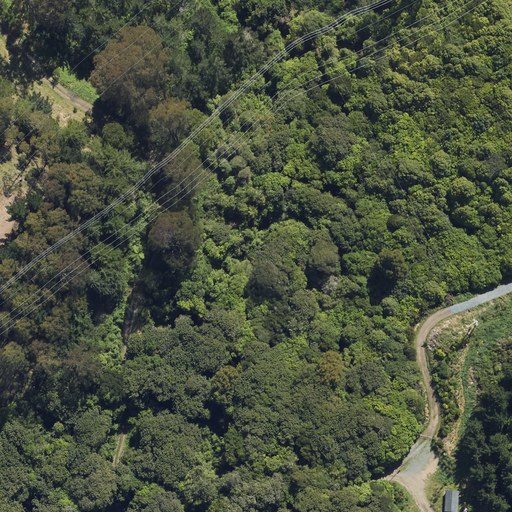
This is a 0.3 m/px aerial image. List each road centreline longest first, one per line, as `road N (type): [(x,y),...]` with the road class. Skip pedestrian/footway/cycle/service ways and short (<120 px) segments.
road 1 (track): [(0,20),(46,76),(133,129),(166,177),(163,229),(130,308),(115,466),(126,511)]
road 2 (track): [(310,511),(390,471),(422,442),(434,408),(420,351)]
road 3 (track): [(420,351),(434,318),(511,285)]
